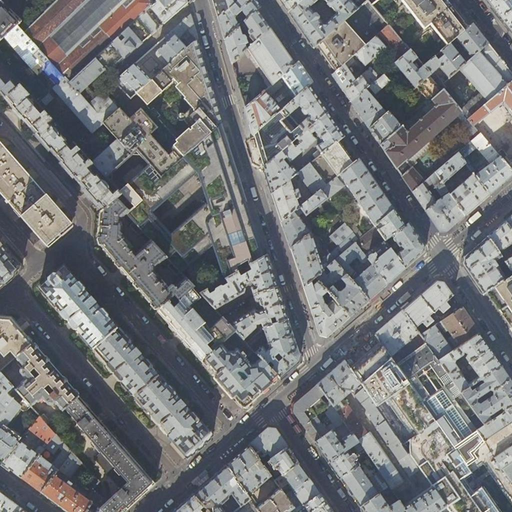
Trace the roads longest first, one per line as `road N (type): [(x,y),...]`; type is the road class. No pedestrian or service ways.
road 1 (residential): [(198,0),(315,365)]
road 2 (residential): [(442,255),(265,0)]
road 3 (residential): [(179,486),(12,287)]
road 4 (residential): [(71,241),(239,435)]
road 5 (residential): [(442,255),(315,365)]
road 6 (residential): [(4,123),(83,212),(83,231),(71,241)]
road 7 (residential): [(273,405),(347,511)]
road 8 (residential): [(511,358),(442,255)]
